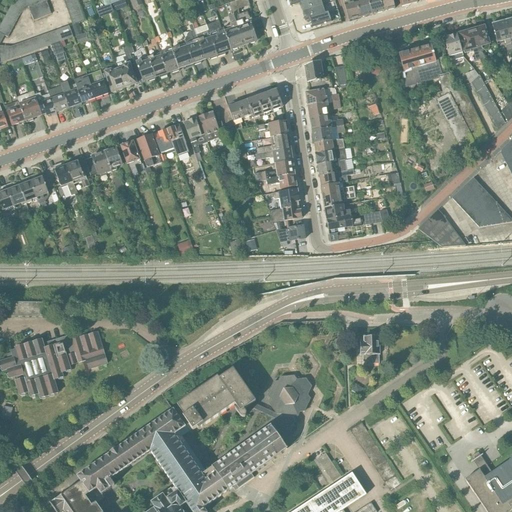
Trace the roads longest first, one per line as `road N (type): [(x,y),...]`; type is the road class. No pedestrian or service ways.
road 1 (residential): [(511,128),(407,228),(326,248),(317,238),(289,56)]
road 2 (tertiary): [(0,495),(183,359),(259,320)]
road 3 (tertiary): [(0,162),(289,56)]
road 4 (tertiary): [(467,282),(311,292),(259,320)]
road 5 (tertiary): [(289,56),(496,0)]
road 6 (tertiary): [(259,320),(324,299),(467,282)]
road 7 (unknown): [(0,327),(136,326),(176,364)]
